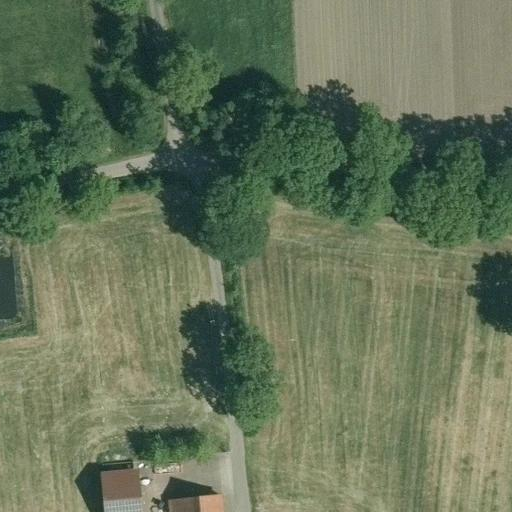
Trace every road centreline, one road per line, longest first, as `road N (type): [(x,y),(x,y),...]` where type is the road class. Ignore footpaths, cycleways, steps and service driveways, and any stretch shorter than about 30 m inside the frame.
road 1 (unclassified): [(246,511),(211,206),(184,158)]
road 2 (unclassified): [(511,188),(184,158)]
road 3 (unclassified): [(184,158),(0,188)]
road 4 (unclassified): [(184,158),(151,0)]
